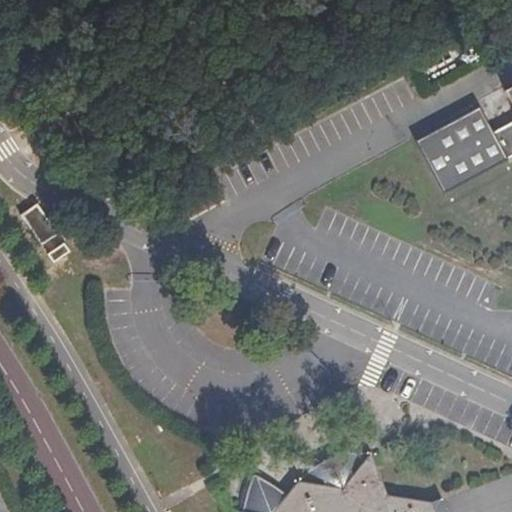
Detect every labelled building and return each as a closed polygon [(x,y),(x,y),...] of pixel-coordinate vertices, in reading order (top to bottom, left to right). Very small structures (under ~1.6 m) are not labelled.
[(458,190),(511,161),(511,142),(486,96),(425,129),(458,190)] [(40,207),(23,219),(44,249),(61,237),(40,207)] [(67,246),(50,258),(56,266),(73,255),(67,246)] [(445,511),(441,501),(432,504),(391,496),(373,453),(355,473),(351,464),(324,476),(329,489),(299,483),(289,491),(284,489),(265,511),(445,511)] [(265,511),(284,489),(253,475),(244,506),(243,511),(265,511)]
